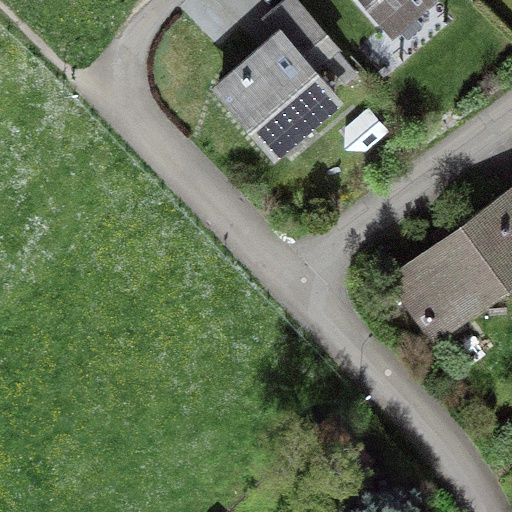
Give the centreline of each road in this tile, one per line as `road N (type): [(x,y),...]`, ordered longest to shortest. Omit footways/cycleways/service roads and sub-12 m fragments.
road 1 (residential): [(288,282),(102,82),(166,0)]
road 2 (residential): [(475,511),(437,436),(288,282)]
road 3 (residential): [(288,282),(511,114)]
